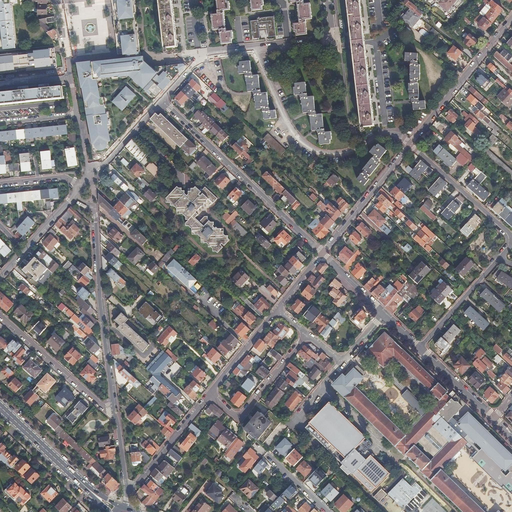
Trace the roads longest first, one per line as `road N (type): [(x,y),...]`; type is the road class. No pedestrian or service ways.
road 1 (residential): [(322,254),(161,101)]
road 2 (residential): [(250,50),(290,125),(315,149),(341,153),(386,133),(410,144)]
road 3 (residential): [(115,412),(96,221)]
road 4 (residential): [(511,17),(410,144)]
road 5 (residential): [(0,316),(115,412)]
road 6 (residential): [(208,395),(241,414),(306,334)]
road 7 (residential): [(410,144),(322,254)]
road 8 (residential): [(511,237),(410,144)]
road 9 (secondary): [(0,406),(95,495)]
road 10 (residential): [(127,490),(208,395)]
